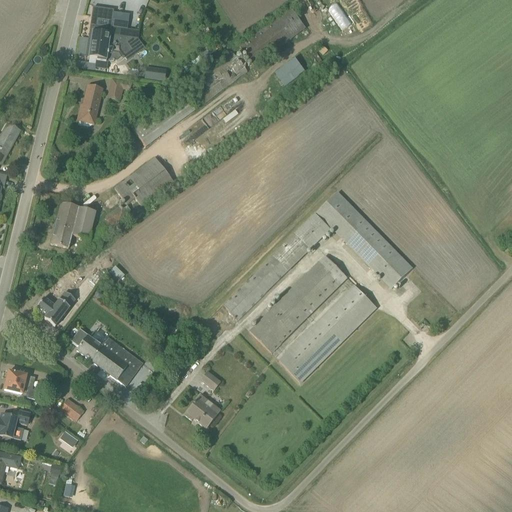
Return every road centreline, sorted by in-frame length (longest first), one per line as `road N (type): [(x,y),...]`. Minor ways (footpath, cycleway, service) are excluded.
road 1 (unclassified): [(265,511),(284,506),(511,270)]
road 2 (unclassified): [(0,319),(17,324),(262,511)]
road 3 (unclassified): [(75,0),(0,310)]
